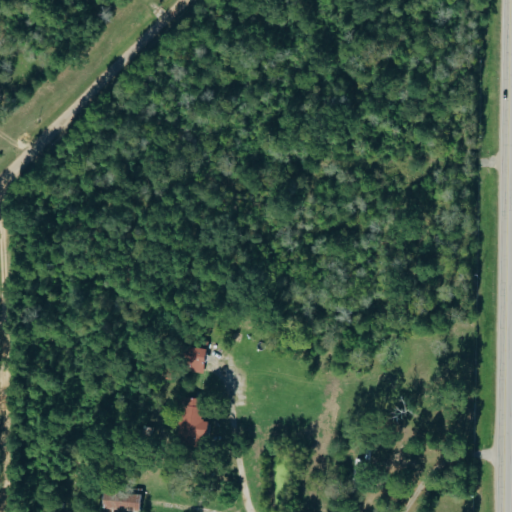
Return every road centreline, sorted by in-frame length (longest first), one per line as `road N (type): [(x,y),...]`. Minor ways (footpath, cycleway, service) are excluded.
road 1 (secondary): [(501,511),(508,0)]
road 2 (residential): [(186,0),(0,182)]
